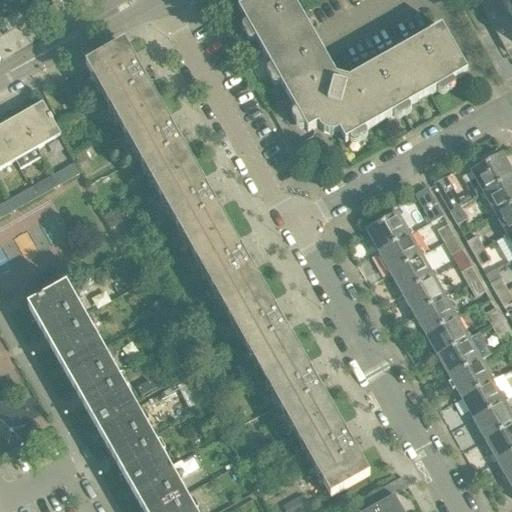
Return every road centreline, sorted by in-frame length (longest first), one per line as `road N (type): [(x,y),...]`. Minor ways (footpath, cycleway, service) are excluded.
road 1 (residential): [(457,511),(289,226)]
road 2 (residential): [(289,226),(162,0)]
road 3 (residential): [(509,104),(289,226)]
road 4 (residential): [(0,76),(133,0)]
